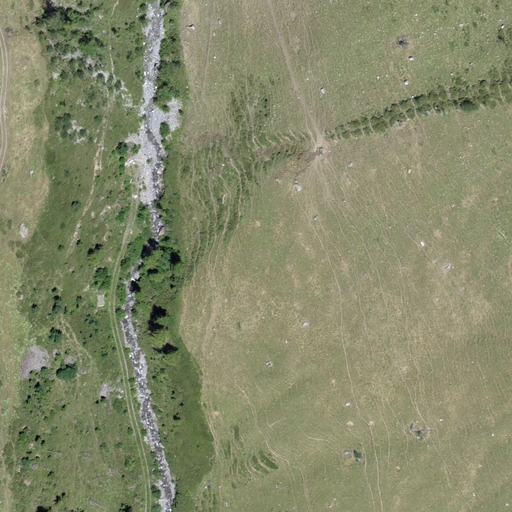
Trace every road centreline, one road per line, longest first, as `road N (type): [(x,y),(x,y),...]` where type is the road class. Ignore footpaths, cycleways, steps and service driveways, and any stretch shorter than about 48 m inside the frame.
road 1 (track): [(147,511),(113,322),(112,292),(132,216)]
road 2 (track): [(0,163),(0,28)]
